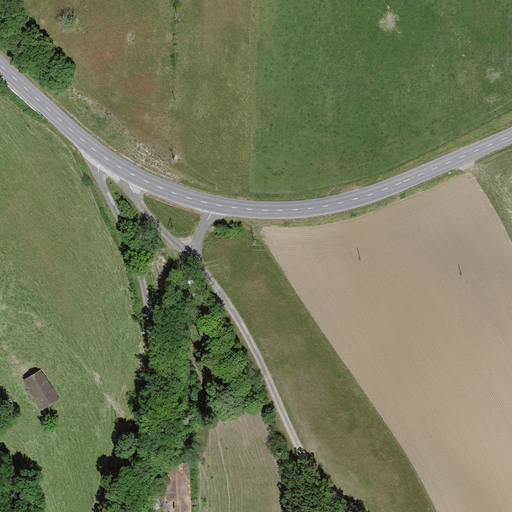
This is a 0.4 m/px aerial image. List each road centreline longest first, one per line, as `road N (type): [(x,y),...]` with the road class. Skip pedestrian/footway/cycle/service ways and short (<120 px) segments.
road 1 (unclassified): [(96,152),(149,317),(152,357),(127,511)]
road 2 (secondary): [(214,204),(325,206),(511,135)]
road 3 (residential): [(324,487),(244,330),(192,259)]
road 4 (secondary): [(0,64),(96,152)]
